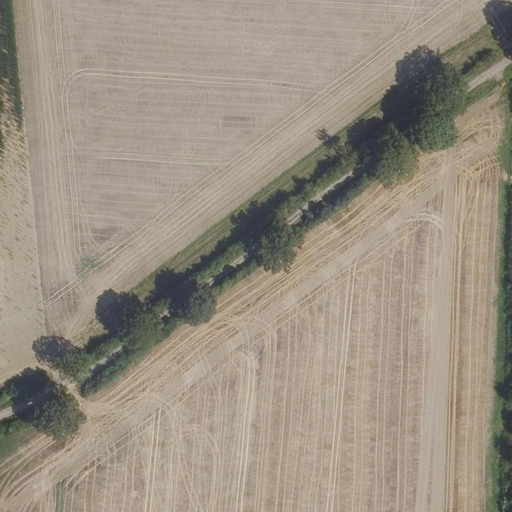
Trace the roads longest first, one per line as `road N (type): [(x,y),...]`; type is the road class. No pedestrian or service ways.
road 1 (track): [(0,420),(89,375),(464,95),(511,69)]
road 2 (track): [(0,452),(67,420),(89,375)]
